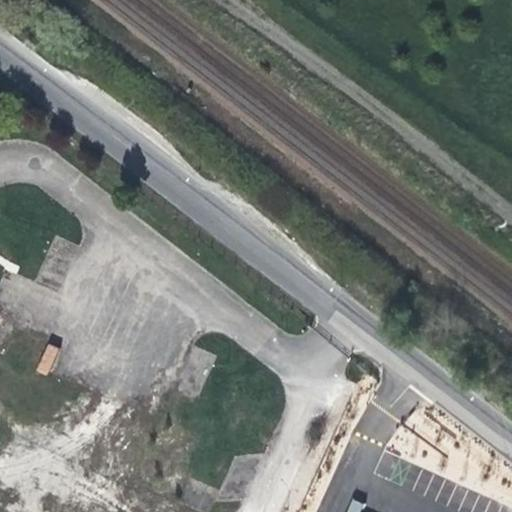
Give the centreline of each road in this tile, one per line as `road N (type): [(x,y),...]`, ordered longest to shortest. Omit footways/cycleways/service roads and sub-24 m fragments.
road 1 (tertiary): [(0,47),(511,441)]
road 2 (track): [(511,212),(217,0)]
